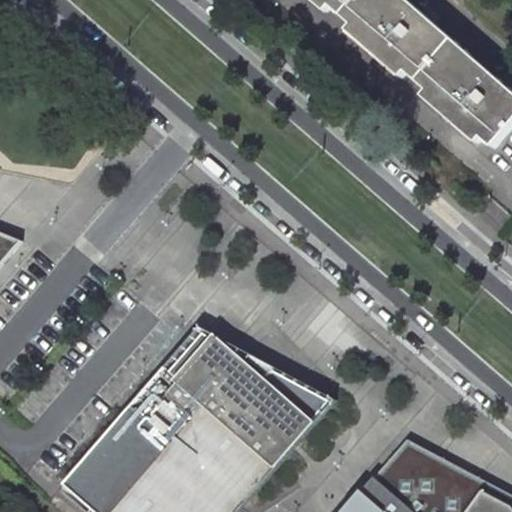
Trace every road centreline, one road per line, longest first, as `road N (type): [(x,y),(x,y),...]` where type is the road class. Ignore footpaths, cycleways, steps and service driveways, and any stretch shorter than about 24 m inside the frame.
road 1 (tertiary): [(511,293),(171,0)]
road 2 (tertiary): [(198,129),(511,403)]
road 3 (residential): [(0,351),(198,129)]
road 4 (tertiary): [(50,0),(198,129)]
